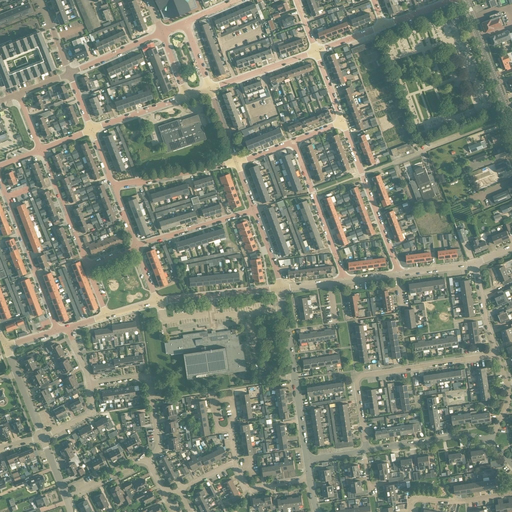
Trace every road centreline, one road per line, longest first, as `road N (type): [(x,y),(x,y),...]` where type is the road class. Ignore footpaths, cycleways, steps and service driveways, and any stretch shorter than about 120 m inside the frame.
road 1 (residential): [(366,450),(360,376),(497,355)]
road 2 (residential): [(399,273),(343,123)]
road 3 (residential): [(0,181),(56,330)]
road 4 (residential): [(345,280),(294,143)]
road 5 (residential): [(146,459),(158,444),(149,382),(140,376),(88,385)]
road 6 (tertiary): [(511,121),(464,0)]
road 7 (residential): [(295,379),(258,366),(250,313),(284,307)]
road 8 (residential): [(366,450),(463,435),(490,441)]
road 9 (residential): [(113,188),(236,163)]
road 10 (residential): [(40,149),(86,265)]
road 11 (residential): [(157,302),(281,289)]
road 12 (residential): [(137,247),(254,210)]
